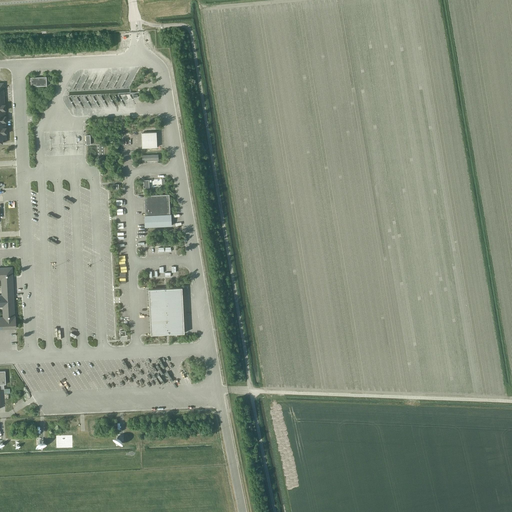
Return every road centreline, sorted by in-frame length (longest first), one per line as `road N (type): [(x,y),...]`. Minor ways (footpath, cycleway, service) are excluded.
road 1 (track): [(250,392),(192,32),(135,19)]
road 2 (track): [(250,392),(511,402)]
road 3 (track): [(274,511),(250,392)]
